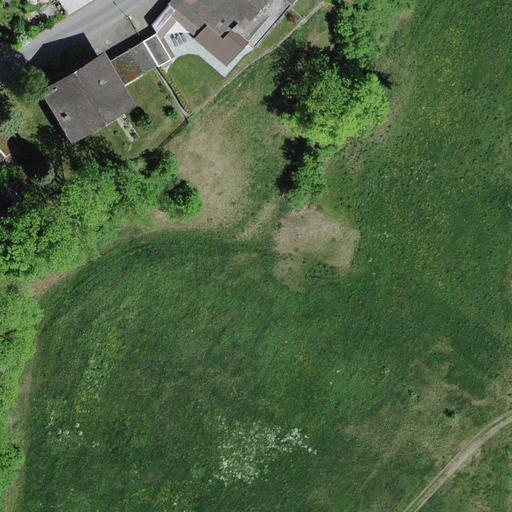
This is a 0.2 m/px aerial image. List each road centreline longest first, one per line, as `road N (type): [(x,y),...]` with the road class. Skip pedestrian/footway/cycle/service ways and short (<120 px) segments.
road 1 (residential): [(0,76),(121,0)]
road 2 (track): [(420,511),(511,423)]
